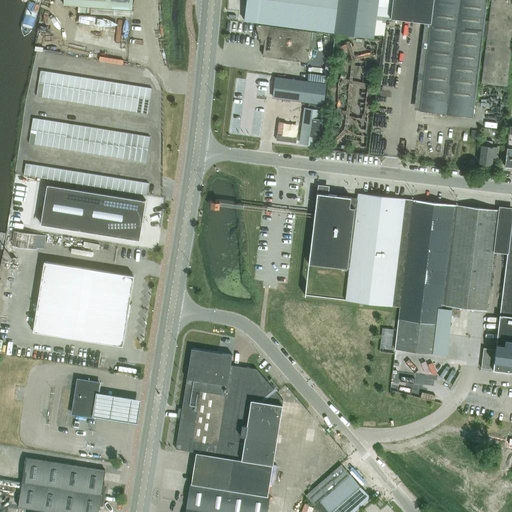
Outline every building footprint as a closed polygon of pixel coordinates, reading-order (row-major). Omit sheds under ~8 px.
[(132,0),(63,0),(63,5),(132,10),(132,0)] [(246,0),(244,21),(333,32),(337,0),(246,0)] [(379,0),(338,0),(334,33),(374,39),(374,35),(379,0)] [(379,0),(374,35),(384,36),(386,20),(391,19),(393,0),(379,0)] [(393,0),(391,19),(427,23),(420,80),(417,110),(420,110),(472,116),(476,80),(482,36),(487,36),(489,21),(484,20),(486,0),(393,0)] [(482,80),(482,81),(506,84),(507,80),(511,34),(511,0),(491,0),(489,21),(487,36),(482,80)] [(91,8),(91,14),(133,16),(134,10),(91,8)] [(261,39),(260,44),(264,45),(263,57),(307,63),(309,46),(315,47),(317,33),(311,33),(256,25),(256,27),(259,39),(261,39)] [(275,80),(273,98),(309,103),(322,105),(322,104),(323,104),(325,84),(316,83),(296,80),(276,78),(275,80)] [(308,112),(303,116),(304,117),(300,144),(317,147),(322,105),(309,103),(308,112)] [(66,135),(66,137),(72,138),(74,125),(68,124),(66,135)] [(74,125),(72,138),(77,139),(80,125),(74,125)] [(80,125),(77,139),(83,140),(86,126),(80,125)] [(86,126),(83,140),(89,141),(91,127),(86,126)] [(91,127),(89,141),(95,142),(97,128),(91,127)] [(97,128),(95,142),(101,143),(103,129),(97,128)] [(103,129),(101,143),(107,144),(109,130),(103,129)] [(29,144),(34,145),(37,131),(31,130),(29,144)] [(109,130),(107,144),(113,145),(115,131),(109,130)] [(37,131),(34,145),(40,146),(43,132),(37,131)] [(115,131),(113,145),(119,146),(121,132),(115,131)] [(43,132),(40,146),(46,146),(48,133),(43,132)] [(121,132),(119,146),(124,147),(125,145),(127,133),(121,132)] [(48,133),(46,146),(52,147),(54,134),(48,133)] [(54,134),(52,147),(58,148),(60,135),(54,134)] [(60,135),(58,148),(64,149),(66,137),(66,135),(60,135)] [(495,158),(496,147),(491,147),(492,141),(486,140),(485,146),(481,145),(479,163),(490,165),(491,157),(495,158)] [(124,147),(123,159),(128,160),(131,146),(125,145),(124,147)] [(131,146),(128,160),(134,161),(136,147),(131,146)] [(136,147),(134,161),(140,162),(142,148),(136,147)] [(142,148),(140,162),(146,163),(148,149),(142,148)] [(47,185),(41,224),(140,240),(146,200),(47,185)] [(511,212),(456,205),(409,200),(358,194),(357,199),(350,198),(351,197),(328,194),(329,190),(323,189),(318,188),(317,193),(310,253),(308,264),(349,269),(345,300),(395,306),(400,307),(395,349),(435,354),(441,304),(443,305),(486,310),(493,250),(507,252),(496,350),(484,349),(481,369),(493,370),(511,372),(511,212)] [(45,236),(38,235),(17,232),(15,246),(36,249),(36,248),(43,249),(45,236)] [(102,342),(123,346),(127,318),(129,318),(131,304),(129,304),(134,276),(113,273),(44,261),(33,331),(102,342)] [(283,400),(256,368),(231,365),(232,354),(191,348),(182,408),(181,413),(175,449),(196,452),(273,464),(283,400)] [(72,413),(94,417),(98,389),(99,383),(77,379),(76,385),(72,413)] [(108,399),(93,397),(89,421),(104,423),(113,425),(122,426),(131,427),(134,428),(138,404),(135,404),(126,402),(117,401),(108,399)] [(301,405),(282,402),(281,413),(299,416),(301,405)] [(273,464),(196,452),(191,484),(190,483),(185,511),(266,511),(269,496),(268,496),(273,464)] [(102,486),(103,484),(105,470),(26,457),(22,482),(103,495),(104,487),(102,486)] [(353,511),(369,498),(341,465),(306,496),(319,511),(353,511)] [(49,511),(98,511),(99,506),(100,503),(102,503),(103,495),(22,482),(18,507),(49,511)]
